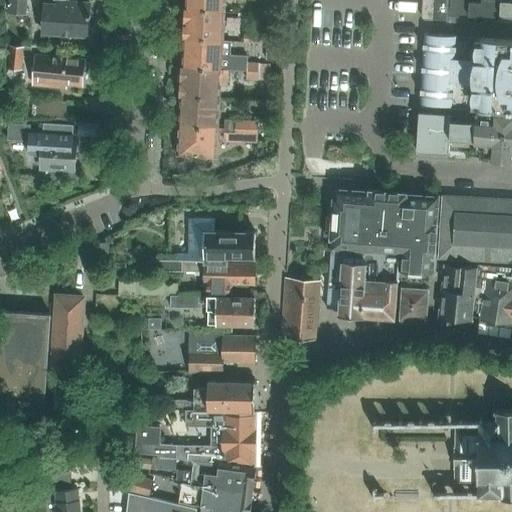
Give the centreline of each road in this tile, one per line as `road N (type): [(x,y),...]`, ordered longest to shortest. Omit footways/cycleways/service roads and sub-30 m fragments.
road 1 (residential): [(125,199),(141,169),(148,0)]
road 2 (residential): [(125,199),(0,251)]
